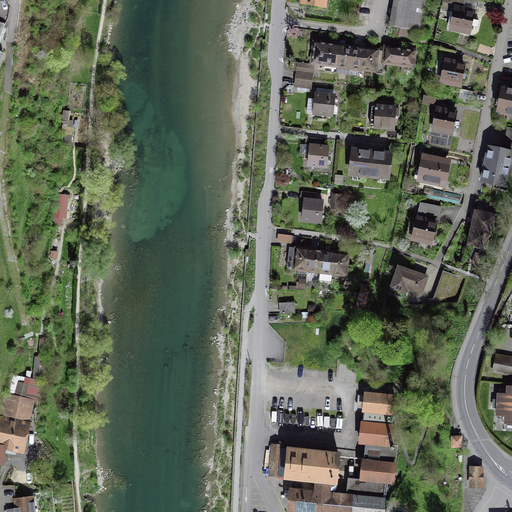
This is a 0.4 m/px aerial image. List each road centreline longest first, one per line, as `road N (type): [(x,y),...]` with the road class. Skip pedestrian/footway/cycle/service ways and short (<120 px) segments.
road 1 (residential): [(279,0),(259,346)]
road 2 (residential): [(510,0),(467,203),(436,263)]
road 3 (tertiary): [(511,253),(464,388),(476,434),(511,474)]
